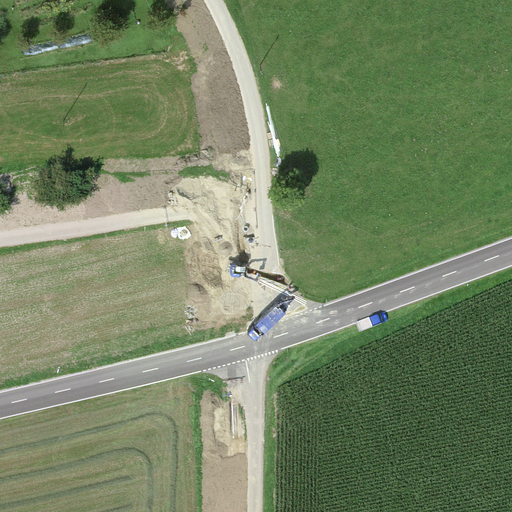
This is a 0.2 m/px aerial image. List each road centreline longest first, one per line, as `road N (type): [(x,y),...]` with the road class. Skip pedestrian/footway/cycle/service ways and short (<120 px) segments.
road 1 (tertiary): [(0,406),(260,344),(511,255)]
road 2 (track): [(0,242),(217,210),(262,215)]
road 3 (track): [(214,0),(256,96),(262,215)]
road 4 (track): [(257,511),(260,344)]
road 5 (track): [(262,215),(269,304),(260,344)]
